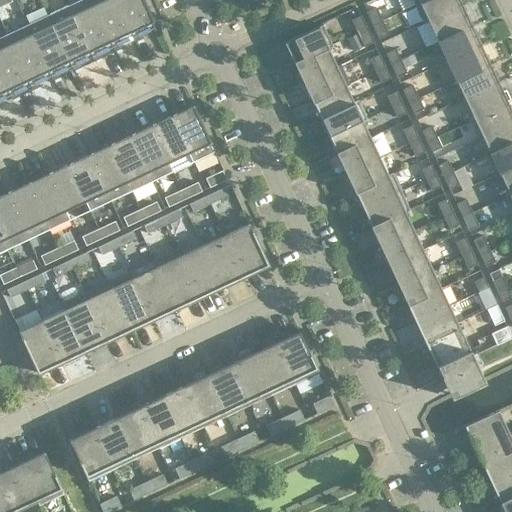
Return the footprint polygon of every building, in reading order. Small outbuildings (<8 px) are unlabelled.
[(111,41),(91,0),(80,0),(69,5),(69,4),(69,5),(90,51),(94,61),(102,57),(97,48),(110,41),(111,41)] [(132,31),(116,0),(91,0),(111,41),(110,41),(115,51),(122,48),(118,38),(131,32),(132,31)] [(116,0),(132,31),(131,32),(136,42),(143,38),(138,28),(154,21),(143,0),(116,0)] [(462,4),(459,0),(425,0),(415,5),(424,23),(428,21),(428,20),(462,4)] [(472,25),(462,4),(428,20),(428,21),(438,41),(472,25)] [(90,51),(69,5),(68,5),(49,15),(48,14),(70,60),(69,61),(74,71),(81,67),(77,57),(90,51)] [(366,12),(372,25),(381,21),(375,8),(366,12)] [(70,60),(48,14),(48,15),(28,24),(27,24),(49,70),(53,80),(61,77),(56,67),(69,61),(70,60)] [(367,28),(362,18),(352,22),(357,33),(367,28)] [(386,31),(381,21),(372,25),(377,35),(386,31)] [(49,70),(27,24),(27,25),(7,34),(7,33),(7,34),(28,80),(33,90),(40,86),(35,77),(49,70)] [(284,42),(294,63),(328,47),(328,48),(333,46),(323,24),(284,42)] [(481,45),(472,25),(438,41),(447,61),(481,45)] [(373,42),(367,28),(357,33),(363,46),(373,42)] [(28,80),(7,34),(6,34),(7,34),(0,37),(0,73),(8,89),(7,90),(12,100),(19,96),(15,86),(28,80)] [(490,64),(481,45),(447,61),(456,80),(490,64)] [(328,47),(294,63),(303,82),(337,66),(328,48),(328,47)] [(386,54),(390,64),(399,59),(395,49),(386,54)] [(385,67),(379,54),(369,58),(375,72),(385,67)] [(405,72),(399,59),(390,64),(396,76),(405,72)] [(498,81),(490,64),(456,80),(464,97),(498,81)] [(346,86),(337,66),(303,82),(312,101),(346,86)] [(390,78),(385,67),(375,72),(380,82),(390,78)] [(502,91),(498,81),(464,97),(473,118),(474,119),(508,103),(507,100),(510,99),(505,90),(502,91)] [(402,90),(408,102),(417,98),(412,85),(402,90)] [(353,101),(346,86),(312,101),(320,119),(354,103),(353,101)] [(401,102),(396,91),(387,96),(392,106),(401,102)] [(422,108),(417,98),(408,102),(413,112),(422,108)] [(367,119),(358,99),(353,101),(354,103),(320,119),(328,136),(362,120),(363,121),(367,119)] [(406,112),(401,102),(392,106),(396,117),(406,112)] [(511,122),(511,111),(508,103),(474,119),(473,118),(469,120),(478,138),(511,122)] [(190,107),(171,116),(188,153),(192,162),(193,162),(193,161),(213,152),(213,153),(214,152),(215,151),(198,115),(195,116),(190,107)] [(188,153),(171,116),(159,122),(159,123),(152,126),(152,125),(150,126),(168,162),(188,153)] [(362,120),(328,136),(336,153),(370,137),(363,121),(362,120)] [(511,122),(478,138),(487,157),(491,155),(490,153),(511,143),(511,122)] [(418,138),(412,125),(402,129),(409,143),(418,138)] [(168,162),(150,126),(138,131),(139,132),(132,136),(131,135),(130,135),(152,181),(171,171),(172,172),(173,172),(168,162)] [(422,131),(427,141),(436,137),(431,127),(422,131)] [(152,181),(130,135),(117,141),(118,142),(111,146),(110,144),(109,145),(131,191),(131,190),(151,181),(151,182),(152,181)] [(379,157),(370,137),(336,153),(345,172),(379,157)] [(440,147),(436,137),(427,141),(431,151),(440,147)] [(425,151),(418,138),(409,143),(415,156),(425,151)] [(511,143),(490,153),(491,155),(499,173),(511,166),(511,143)] [(131,191),(109,145),(97,151),(97,152),(90,155),(90,154),(89,155),(110,201),(111,201),(110,200),(130,191),(131,191)] [(110,201),(89,155),(76,160),(77,162),(70,165),(69,164),(68,164),(85,201),(89,211),(90,210),(109,200),(110,201)] [(388,175),(379,157),(345,172),(354,192),(388,176),(388,175)] [(438,166),(443,175),(452,171),(447,161),(438,166)] [(85,201),(68,164),(56,170),(56,171),(49,175),(48,173),(47,174),(65,211),(85,201)] [(436,175),(431,164),(421,169),(426,179),(436,175)] [(511,193),(511,166),(499,173),(509,193),(510,195),(511,193)] [(209,187),(226,179),(222,170),(205,178),(208,177),(212,185),(209,187)] [(458,184),(452,171),(443,175),(449,188),(458,184)] [(401,191),(392,173),(388,175),(388,176),(354,192),(362,209),(401,191)] [(65,211),(47,174),(35,180),(35,181),(28,184),(28,183),(27,184),(48,230),(49,230),(48,229),(68,220),(69,220),(65,211)] [(441,185),(436,175),(426,179),(431,190),(441,185)] [(197,182),(180,189),(185,199),(201,191),(201,190),(198,192),(194,183),(197,182)] [(48,230),(27,184),(14,189),(15,191),(8,194),(7,193),(6,193),(28,239),(48,229),(48,230)] [(224,187),(207,195),(210,204),(228,195),(224,187)] [(185,199),(180,189),(164,197),(164,198),(167,196),(171,205),(168,206),(185,199)] [(410,210),(401,191),(362,209),(371,227),(405,211),(405,212),(410,210)] [(28,239),(6,193),(0,196),(0,234),(7,249),(7,248),(27,239),(27,240),(28,239)] [(210,204),(207,195),(189,204),(193,212),(210,204)] [(453,212),(447,198),(437,203),(443,216),(453,212)] [(156,201),(139,209),(143,218),(160,210),(157,211),(153,203),(156,201)] [(457,207),(462,217),(471,213),(466,203),(457,207)] [(143,218),(139,209),(122,217),(123,217),(126,216),(130,224),(127,225),(127,226),(143,218)] [(178,209),(161,217),(165,225),(182,217),(178,209)] [(405,211),(371,227),(380,247),(381,247),(381,245),(414,230),(405,212),(405,211)] [(459,225),(453,212),(443,216),(449,229),(459,225)] [(476,223),(471,213),(462,217),(467,227),(476,223)] [(165,225),(161,217),(144,225),(147,233),(165,225)] [(115,220),(98,228),(102,237),(119,230),(119,229),(116,231),(112,222),(115,221),(115,220)] [(268,265),(248,223),(225,234),(244,276),(268,265)] [(102,237),(98,228),(81,236),(81,237),(85,235),(88,243),(85,245),(86,245),(102,237)] [(132,230),(115,238),(119,246),(136,238),(132,230)] [(423,249),(414,230),(381,245),(381,247),(390,265),(423,249)] [(244,276),(225,234),(202,245),(221,286),(244,276)] [(471,250),(465,237),(455,242),(461,255),(471,250)] [(119,246),(115,238),(98,246),(102,255),(119,246)] [(73,240),(57,248),(61,257),(78,249),(77,249),(74,250),(70,242),(73,240)] [(476,246),(480,256),(489,251),(485,241),(476,246)] [(221,286),(202,245),(180,255),(177,248),(176,249),(199,297),(221,286)] [(61,257),(57,248),(40,255),(40,256),(43,254),(47,263),(44,264),(44,265),(61,257)] [(199,297),(176,249),(153,260),(176,308),(199,297)] [(432,269),(423,249),(390,265),(398,283),(399,284),(432,269)] [(477,264),(471,250),(461,255),(468,268),(477,264)] [(494,261),(489,251),(480,256),(485,266),(494,261)] [(87,252),(69,260),(73,268),(91,260),(87,252)] [(32,259),(15,267),(20,276),(36,268),(33,269),(29,261),(32,260),(32,259)] [(73,268),(69,260),(52,268),(56,276),(73,268)] [(176,308),(153,260),(152,260),(155,267),(135,276),(132,270),(130,271),(153,319),(176,308)] [(20,276),(15,267),(0,274),(2,274),(6,282),(3,284),(20,276)] [(441,288),(432,269),(399,284),(398,283),(397,283),(407,304),(441,288)] [(153,319),(130,271),(107,281),(130,329),(153,319)] [(41,273),(24,281),(27,289),(45,281),(41,273)] [(488,287),(483,276),(474,281),(478,292),(488,287)] [(492,280),(496,290),(505,286),(501,276),(492,280)] [(27,289),(24,281),(6,289),(10,297),(27,289)] [(130,329),(107,281),(84,292),(107,340),(130,329)] [(510,296),(505,286),(496,290),(501,300),(510,296)] [(449,305),(441,288),(407,304),(416,323),(417,322),(416,321),(449,305)] [(107,340),(84,292),(62,303),(84,351),(107,340)] [(84,351),(62,303),(60,303),(63,310),(42,320),(61,362),(84,351)] [(504,320),(496,304),(487,309),(494,325),(504,320)] [(457,323),(449,305),(416,321),(417,322),(424,338),(457,323)] [(61,362),(42,320),(18,331),(38,373),(61,362)] [(479,370),(457,323),(424,338),(443,378),(442,378),(445,386),(451,398),(485,382),(479,370)] [(511,337),(507,326),(491,333),(496,345),(511,337)] [(319,373),(299,331),(275,342),(295,384),(319,373)] [(295,384),(275,342),(253,353),(272,395),(295,384)] [(272,395),(253,353),(230,364),(249,405),(272,395)] [(249,405),(230,364),(207,374),(226,416),(249,405)] [(226,416),(207,374),(184,385),(204,427),(226,416)] [(204,427),(184,385),(161,396),(181,437),(204,427)] [(334,406),(329,395),(312,403),(317,414),(334,406)] [(181,437),(161,396),(138,407),(158,448),(181,437)] [(158,448),(138,407),(115,417),(135,459),(158,448)] [(299,409),(283,417),(287,427),(304,419),(299,409)] [(473,445),(474,444),(481,459),(511,444),(511,439),(503,421),(498,410),(464,425),(469,437),(473,445)] [(135,459),(115,417),(93,428),(112,470),(135,459)] [(287,427),(283,417),(266,425),(271,435),(287,427)] [(112,470),(93,428),(69,439),(88,481),(112,470)] [(254,431),(237,438),(242,449),(259,441),(254,431)] [(242,449),(237,438),(220,446),(225,457),(242,449)] [(511,474),(511,444),(481,459),(492,484),(511,474)] [(43,451),(20,462),(40,505),(63,494),(43,451)] [(208,452),(191,460),(196,470),(213,462),(208,452)] [(196,470),(191,460),(174,468),(179,478),(196,470)] [(40,505),(20,462),(0,471),(0,479),(14,509),(35,499),(38,505),(40,505)] [(162,474),(145,481),(150,492),(167,484),(162,474)] [(511,474),(492,484),(501,501),(511,495),(511,474)] [(0,511),(6,511),(14,509),(0,479),(0,511)] [(150,492),(145,481),(129,489),(133,500),(150,492)] [(116,495),(99,503),(102,511),(106,511),(121,506),(116,495)] [(511,511),(511,495),(501,501),(505,511),(511,511)]
